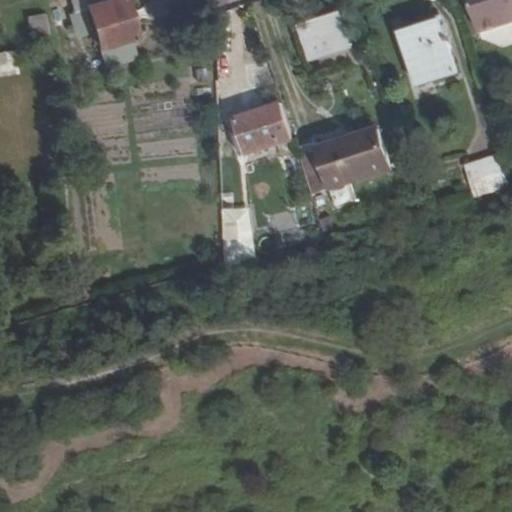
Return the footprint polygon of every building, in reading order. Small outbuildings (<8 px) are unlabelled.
[(125,0),(83,0),(99,52),(137,40),(125,0)] [(511,0),(468,0),(479,35),(511,23),(511,0)] [(28,16),(29,38),(48,37),(47,15),(28,16)] [(343,17),(303,30),(313,60),(353,47),(343,17)] [(405,37),(443,25),(441,19),(403,31),(405,37)] [(453,56),(443,25),(405,37),(415,69),(453,56)] [(0,76),(17,74),(14,51),(0,52),(0,76)] [(296,139),(285,105),(238,119),(249,154),(296,139)] [(377,128),(321,147),(333,187),(352,181),(390,168),(377,128)] [(321,147),(301,154),(313,193),(333,187),(321,147)] [(467,166),(477,199),(511,187),(511,184),(502,154),(467,166)] [(357,199),(352,181),(333,187),(339,204),(357,199)] [(225,209),(227,267),(255,266),(253,208),(225,209)]
